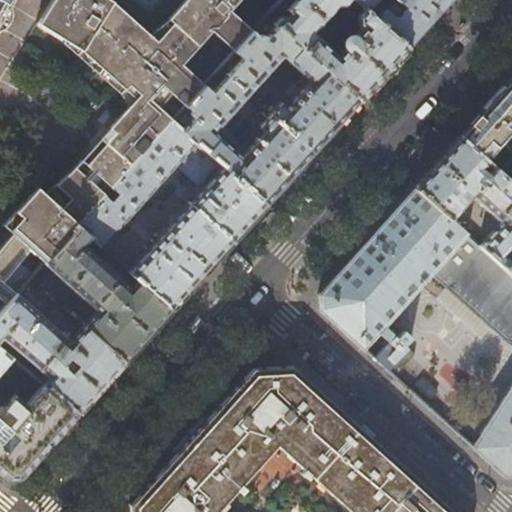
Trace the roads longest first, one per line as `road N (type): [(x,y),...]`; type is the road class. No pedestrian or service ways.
road 1 (residential): [(244,289),(507,0)]
road 2 (residential): [(504,511),(244,289)]
road 3 (residential): [(42,511),(244,289)]
